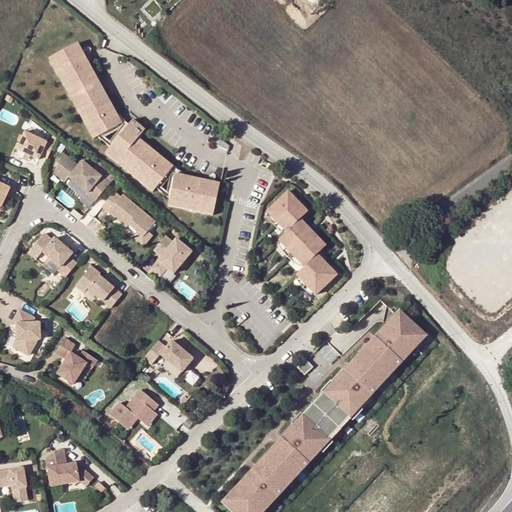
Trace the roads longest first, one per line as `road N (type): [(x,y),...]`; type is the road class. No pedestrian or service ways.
road 1 (residential): [(208,336),(246,171),(198,149),(160,111),(142,111),(110,63),(118,37)]
road 2 (tertiary): [(118,37),(314,183),(390,256)]
road 3 (residential): [(208,336),(48,210),(15,233),(0,267)]
road 4 (residential): [(252,380),(111,511)]
road 5 (residential): [(390,256),(252,380)]
road 6 (residential): [(390,256),(511,168)]
road 7 (tertiary): [(390,256),(483,364)]
